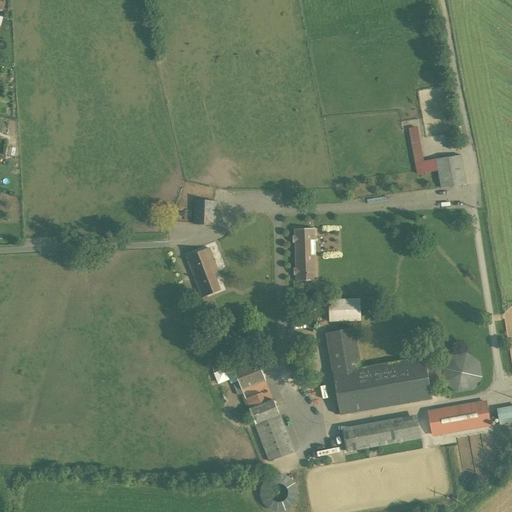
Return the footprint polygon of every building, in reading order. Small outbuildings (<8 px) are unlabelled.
[(418,171),(438,168),(436,159),(423,161),(418,128),(411,129),(418,171)] [(452,148),(463,145),(458,131),(448,134),(452,148)] [(461,155),(436,159),(438,168),(441,188),(466,184),(461,155)] [(217,200),(194,198),(193,221),(216,222),(217,200)] [(320,225),(296,225),(296,281),(320,281),(320,225)] [(210,249),(186,258),(201,297),(221,290),(214,273),(219,272),(210,249)] [(203,298),(193,301),(198,319),(206,317),(202,305),(205,304),(203,298)] [(361,298),(328,298),(328,319),(360,320),(361,298)] [(357,328),(328,332),(341,415),(433,401),(426,356),(363,365),(357,328)] [(452,391),(487,385),(481,350),(446,356),(452,391)] [(257,359),(233,369),(242,390),(266,380),(257,359)] [(261,393),(246,399),(270,461),(294,452),(273,400),(265,403),(261,393)] [(491,428),(485,401),(427,412),(432,439),(491,428)] [(511,404),(500,407),(503,425),(511,423),(511,404)] [(417,414),(344,427),(348,451),(422,438),(417,414)] [(299,508),(299,474),(265,474),(265,508),(299,508)]
